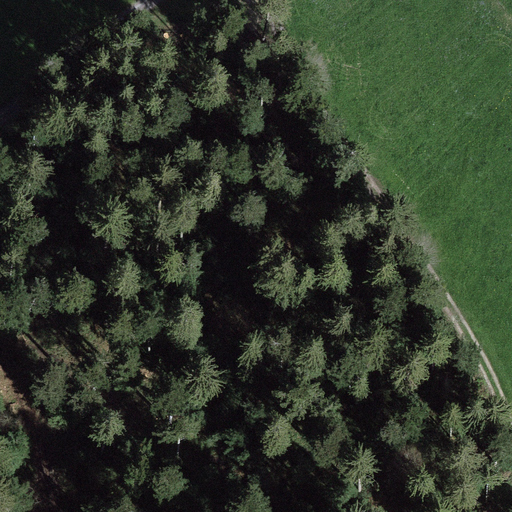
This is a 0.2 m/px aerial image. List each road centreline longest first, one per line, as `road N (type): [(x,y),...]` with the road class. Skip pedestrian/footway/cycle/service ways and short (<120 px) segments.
road 1 (track): [(278,0),(280,23),(511,448)]
road 2 (track): [(154,0),(0,125)]
